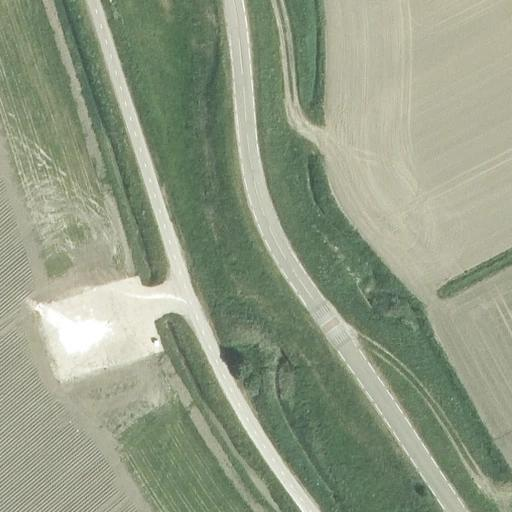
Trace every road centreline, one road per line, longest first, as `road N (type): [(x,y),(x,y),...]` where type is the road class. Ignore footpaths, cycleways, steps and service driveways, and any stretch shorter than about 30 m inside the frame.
road 1 (tertiary): [(459,511),(273,240),(234,0)]
road 2 (unclassified): [(314,511),(226,375),(98,0)]
